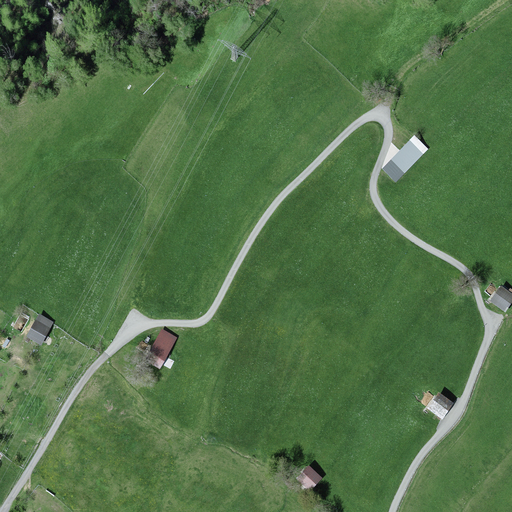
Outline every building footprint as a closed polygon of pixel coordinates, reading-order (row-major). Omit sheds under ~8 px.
[(414,135),(382,168),(395,183),(428,149),(414,135)] [(511,293),(500,285),(489,301),(505,313),(511,303),(511,293)] [(39,314),(26,337),(41,345),(53,322),(39,314)] [(177,338),(161,329),(144,360),(160,370),(177,338)] [(453,403),(438,392),(427,409),(442,420),(453,403)] [(309,465),(295,479),(308,493),(322,478),(309,465)]
